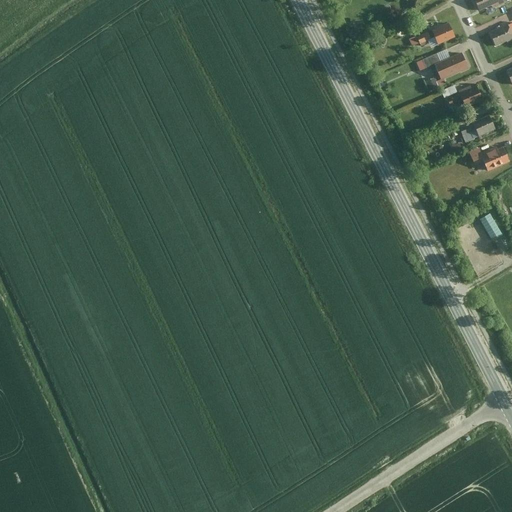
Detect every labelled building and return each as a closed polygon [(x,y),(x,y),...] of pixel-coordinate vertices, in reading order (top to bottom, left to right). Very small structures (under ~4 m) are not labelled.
[(505,4),(503,0),(474,0),(473,1),(478,12),(489,7),(491,10),(505,4)] [(497,27),(488,30),(494,45),(511,38),(511,24),(506,27),(504,22),(496,25),(497,27)] [(453,37),(447,24),(430,32),(436,46),(453,37)] [(426,33),(413,39),(416,46),(429,41),(426,33)] [(439,64),(435,54),(414,63),(417,72),(433,66),(439,64)] [(468,69),(462,54),(439,64),(433,66),(439,81),(468,69)] [(483,100),(475,85),(457,94),(445,99),(448,105),(458,100),(463,110),(483,100)] [(457,94),(453,86),(442,92),(445,99),(457,94)] [(492,128),(486,117),(458,129),(464,141),(492,128)] [(508,161),(501,147),(483,156),(479,159),(487,172),(508,161)] [(483,156),(478,149),(467,155),(471,163),(479,159),(483,156)]
